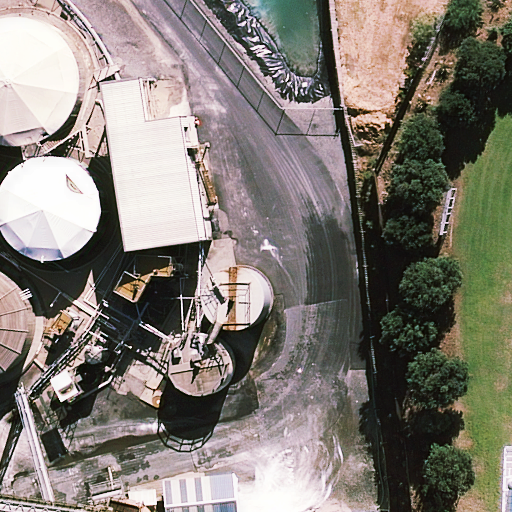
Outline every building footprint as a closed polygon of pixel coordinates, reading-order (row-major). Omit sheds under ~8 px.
[(88,100),(91,83),(89,66),(83,50),(74,36),(61,25),(45,18),(28,15),(11,17),(0,20),(0,140),(6,143),(23,146),(40,144),(56,138),(70,129),(81,115),(88,100)] [(159,128),(154,90),(116,94),(136,257),(204,248),(188,124),(159,128)] [(109,224),(111,211),(110,198),(106,186),(98,175),(88,166),(75,161),(62,158),(48,159),(35,164),(24,172),(15,182),(10,194),(8,207),(9,220),(13,232),(21,243),(31,252),(44,257),(57,260),(71,259),(84,254),(95,246),(103,236),(109,224)] [(44,342),(47,326),(45,309),(39,293),(29,279),(16,268),(1,261),(0,260),(0,384),(12,381),(26,371),(36,358),(44,342)] [(275,308),(277,300),(276,291),(273,283),(268,277),(262,271),(254,268),(246,266),(238,267),(230,270),(223,275),(218,281),(214,289),(213,297),(214,305),(217,313),(221,320),(228,325),(235,329),(243,330),(252,329),(260,327),(266,322),(272,315),(275,308)] [(238,374),(239,366),(238,358),(236,350),(231,344),(225,339),(218,335),(210,334),(202,335),(194,338),(188,342),(183,348),(179,355),(178,363),(178,371),(181,379),(186,385),(192,390),(199,394),(207,395),(215,395),(223,392),(229,387),(234,381),(238,374)] [(239,511),(237,481),(170,487),(172,511),(239,511)]
